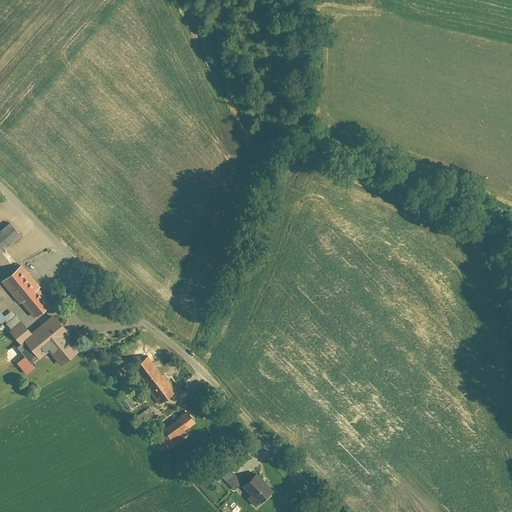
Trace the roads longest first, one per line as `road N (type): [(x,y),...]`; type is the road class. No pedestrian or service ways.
road 1 (unclassified): [(0,187),(322,511)]
road 2 (track): [(291,0),(291,130),(501,225),(511,265)]
